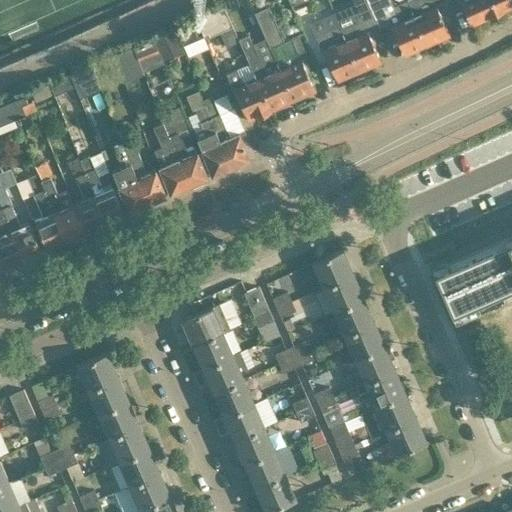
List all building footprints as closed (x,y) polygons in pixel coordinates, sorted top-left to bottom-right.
[(381,62),(373,43),(375,42),(369,29),(368,29),(367,26),(377,22),(372,10),(367,0),(351,0),(359,16),(353,18),(338,25),(342,33),(343,32),(359,71),(381,62)] [(428,45),(407,0),(405,0),(394,5),(391,0),(367,0),(372,10),(377,22),(379,26),(391,21),(397,35),(405,54),(428,45)] [(407,0),(428,45),(438,40),(450,35),(449,33),(437,4),(445,0),(407,0)] [(459,0),(470,23),(486,16),(487,19),(498,14),(491,0),(459,0)] [(511,4),(511,0),(491,0),(498,14),(508,9),(508,7),(511,4)] [(315,90),(307,72),(309,72),(303,58),(301,58),(292,37),(283,41),(268,6),(255,12),(276,62),(293,100),(315,90)] [(224,8),(221,9),(196,19),(203,36),(208,34),(209,36),(232,26),(224,8)] [(359,71),(343,32),(342,33),(338,25),(333,12),(309,22),(327,63),(329,63),(337,81),(359,71)] [(196,22),(176,31),(182,45),(203,36),(196,19),(195,20),(196,22)] [(172,30),(153,38),(159,52),(160,55),(180,47),(172,30)] [(293,100),(276,62),(263,68),(255,50),(248,34),(238,38),(245,54),(249,63),(270,110),(293,100)] [(159,52),(153,38),(133,47),(138,61),(159,52)] [(138,61),(133,47),(109,57),(115,71),(138,61)] [(115,71),(109,57),(88,66),(94,79),(115,71)] [(249,63),(226,73),(238,102),(240,101),(248,119),(270,110),(249,63)] [(94,79),(88,66),(67,75),(72,88),(94,79)] [(72,88),(67,75),(49,83),(49,84),(46,85),(51,95),(54,94),(54,96),(72,88)] [(51,95),(46,85),(31,92),(35,102),(51,95)] [(248,158),(238,133),(237,131),(240,129),(242,134),(245,133),(233,106),(219,112),(212,95),(202,99),(209,117),(231,166),(239,162),(243,163),(246,162),(247,158),(248,158)] [(24,96),(9,102),(16,120),(26,116),(21,105),(27,103),(24,96)] [(231,166),(209,117),(202,99),(201,100),(203,105),(194,109),(203,128),(195,132),(198,137),(196,138),(212,174),(214,173),(217,174),(221,173),(222,170),(231,166)] [(0,126),(16,120),(9,102),(0,106),(0,126)] [(207,176),(187,131),(179,134),(167,108),(158,113),(162,122),(163,122),(189,184),(198,180),(201,182),(204,180),(205,177),(207,176)] [(189,184),(163,122),(162,122),(151,127),(160,147),(152,151),(171,192),(172,191),(176,193),(179,191),(181,188),(189,184)] [(166,194),(155,169),(154,167),(145,171),(126,125),(117,129),(124,145),(122,146),(126,153),(148,202),(156,199),(158,200),(163,198),(164,195),(166,194)] [(126,153),(117,157),(120,166),(111,170),(117,183),(118,185),(129,211),(131,210),(133,211),(138,209),(139,206),(148,202),(126,153)] [(91,156),(80,161),(105,221),(125,212),(113,186),(111,186),(105,172),(99,175),(96,167),(91,156)] [(51,176),(41,180),(64,239),(83,231),(86,229),(105,221),(80,161),(78,157),(69,160),(76,176),(85,197),(74,202),(71,203),(65,190),(58,193),(55,185),(51,176)] [(427,235),(511,204),(511,159),(413,195),(427,235)] [(37,174),(27,178),(43,215),(35,219),(47,246),(64,239),(41,180),(38,174),(37,174)] [(6,190),(0,192),(0,202),(2,207),(23,257),(32,253),(33,255),(40,252),(39,250),(42,248),(30,222),(30,221),(21,225),(11,203),(6,190)] [(0,266),(3,266),(6,264),(7,266),(14,263),(13,261),(23,257),(2,207),(0,202),(0,266)] [(511,239),(434,273),(434,274),(451,312),(452,314),(511,287),(511,239)] [(353,272),(342,248),(313,261),(324,285),(353,272)] [(363,296),(353,272),(324,285),(328,295),(327,296),(333,310),(363,296)] [(268,310),(258,286),(243,292),(254,316),(268,310)] [(287,291),(272,298),(276,307),(291,300),(287,291)] [(374,320),(363,296),(333,310),(343,334),(374,320)] [(291,300),(276,307),(280,315),(281,316),(295,310),(291,300)] [(218,303),(181,319),(191,343),(223,330),(224,330),(229,328),(218,303)] [(268,310),(254,316),(258,325),(272,319),(268,310)] [(385,344),(374,320),(343,334),(347,343),(339,346),(346,361),(353,358),(385,344)] [(233,354),(223,330),(224,330),(223,330),(191,343),(202,367),(233,354)] [(292,356),(306,349),(302,340),(288,346),(292,356)] [(395,368),(385,344),(353,358),(364,382),(395,368)] [(292,356),(288,346),(273,353),(277,362),(292,356)] [(310,359),(306,349),(292,356),(296,365),(310,359)] [(108,351),(101,354),(76,365),(87,389),(118,375),(108,351)] [(247,375),(244,368),(247,366),(240,351),(233,354),(202,367),(212,391),(244,378),(243,376),(247,375)] [(296,365),(292,356),(277,362),(281,371),(296,365)] [(364,382),(357,385),(362,397),(359,398),(365,410),(374,406),(406,392),(395,368),(364,382)] [(128,399),(118,375),(87,389),(97,413),(128,399)] [(254,401),(244,378),(212,391),(222,414),(254,401)] [(314,392),(318,402),(333,395),(329,386),(314,392)] [(34,412),(24,389),(9,395),(19,419),(34,412)] [(416,416),(406,392),(374,406),(385,430),(416,416)] [(38,400),(42,409),(56,403),(53,393),(38,400)] [(306,395),(292,401),(296,411),(310,404),(306,395)] [(337,405),(333,395),(318,402),(322,411),(337,405)] [(139,423),(128,399),(97,413),(108,437),(139,423)] [(233,438),(264,424),(254,401),(222,414),(233,438)] [(60,412),(56,403),(42,409),(46,418),(60,412)] [(314,414),(310,404),(296,411),(300,421),(314,414)] [(38,421),(34,412),(19,419),(23,428),(38,421)] [(427,440),(416,416),(385,430),(395,454),(427,440)] [(149,447),(139,423),(108,437),(118,460),(149,447)] [(275,449),(264,424),(233,438),(244,463),(275,449)] [(334,440),(335,441),(338,449),(353,443),(349,434),(334,440)] [(58,459),(73,452),(69,443),(54,449),(58,459)] [(357,453),(353,443),(338,449),(342,459),(357,453)] [(313,450),(317,459),(330,453),(326,444),(313,450)] [(160,471),(149,447),(118,460),(129,484),(160,471)] [(58,459),(54,449),(39,456),(43,465),(58,459)] [(286,473),(275,449),(244,463),(254,487),(286,473)] [(77,462),(73,452),(58,459),(62,468),(77,462)] [(334,463),(330,453),(317,459),(321,468),(334,463)] [(62,468),(58,459),(43,465),(47,475),(62,468)] [(0,483),(8,480),(0,461),(0,483)] [(170,495),(160,471),(129,484),(139,508),(170,495)] [(296,497),(286,473),(254,487),(265,511),(296,497)] [(18,503),(8,480),(0,483),(0,511),(19,504),(18,503)] [(79,494),(83,504),(97,498),(93,488),(79,494)] [(177,511),(170,495),(139,508),(141,511),(177,511)] [(56,504),(59,511),(64,511),(74,508),(70,498),(56,504)] [(89,511),(101,507),(97,498),(83,504),(86,511),(89,511)] [(19,504),(0,511),(31,511),(26,499),(18,503),(19,504)]
